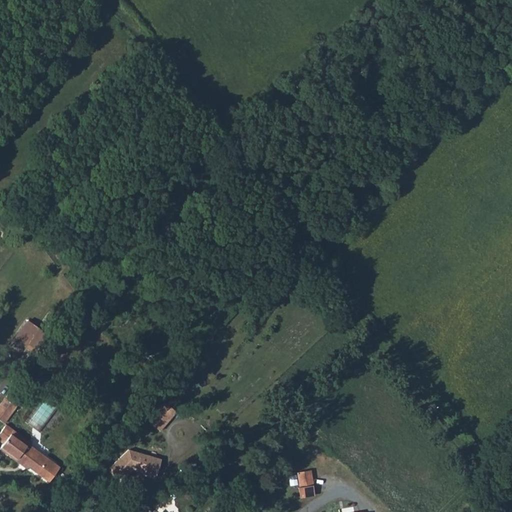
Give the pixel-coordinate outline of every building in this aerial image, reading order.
[(36,354),(51,334),(29,319),(15,338),(36,354)] [(10,390),(0,404),(0,418),(5,423),(23,399),(10,390)] [(149,422),(162,432),(178,413),(165,402),(149,422)] [(19,459),(37,473),(50,483),(61,468),(30,444),(31,442),(7,424),(0,434),(0,438),(5,443),(1,448),(17,461),(19,459)] [(122,448),(113,477),(129,481),(132,471),(157,479),(163,460),(122,448)] [(301,468),(303,483),(316,480),(314,465),(301,468)] [(316,480),(303,483),(301,483),(303,492),(318,490),(316,480)]
